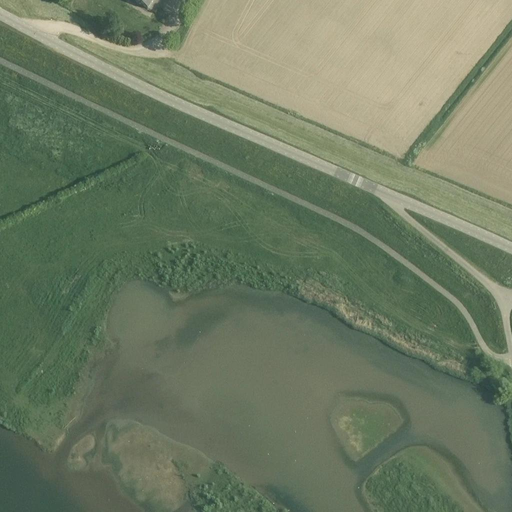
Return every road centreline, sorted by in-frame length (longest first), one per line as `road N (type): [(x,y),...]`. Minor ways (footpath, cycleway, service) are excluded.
road 1 (tertiary): [(392,197),(113,74),(0,14)]
road 2 (unclassified): [(510,301),(396,209),(392,197)]
road 3 (tertiary): [(511,249),(392,197)]
